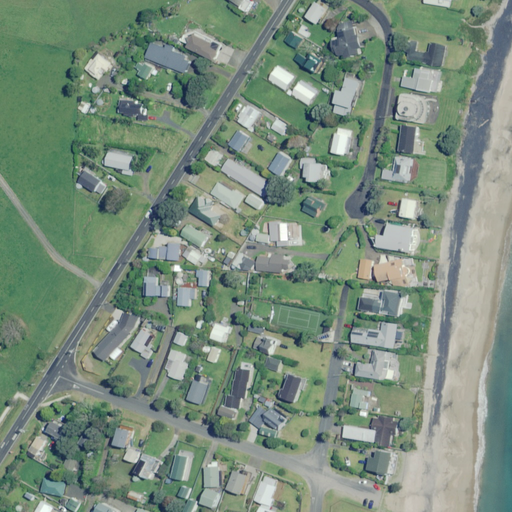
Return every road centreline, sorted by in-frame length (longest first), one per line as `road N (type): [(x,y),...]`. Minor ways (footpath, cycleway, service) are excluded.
road 1 (primary): [(287,0),(52,372)]
road 2 (residential): [(52,372),(317,474)]
road 3 (residential): [(360,0),(379,14),(389,36),(360,203)]
road 4 (residential): [(317,474),(348,287)]
